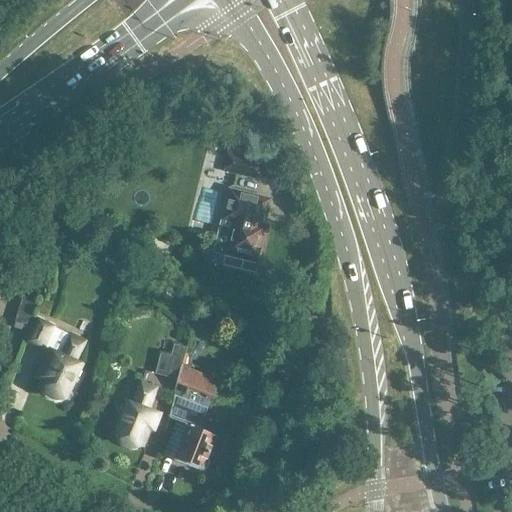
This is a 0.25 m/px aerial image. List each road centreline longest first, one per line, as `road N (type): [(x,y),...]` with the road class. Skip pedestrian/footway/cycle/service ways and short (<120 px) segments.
road 1 (primary): [(230,0),(292,108),(350,265),(371,415),(373,511)]
road 2 (primary): [(440,511),(396,280),(355,162),(279,0)]
road 3 (primary): [(0,130),(185,0)]
road 4 (unclassified): [(257,511),(301,332)]
